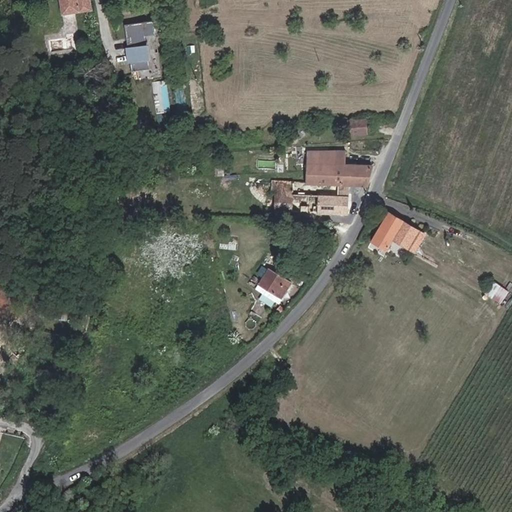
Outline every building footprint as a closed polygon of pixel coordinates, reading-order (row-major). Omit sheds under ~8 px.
[(65,0),(68,14),(94,9),(91,0),(65,0)] [(157,36),(155,22),(145,24),(147,37),(157,36)] [(145,24),(127,26),(128,38),(132,37),(132,40),(129,40),(133,72),(152,70),(147,37),(145,24)] [(158,112),(172,110),(167,79),(153,81),(158,112)] [(344,139),(366,137),(365,124),(343,126),(344,139)] [(342,154),(304,155),(304,186),(336,185),(349,185),(365,185),(369,171),(342,171),(342,154)] [(288,186),(278,186),(279,216),(349,216),(349,185),(336,185),(336,196),(288,196),(288,186)] [(411,248),(421,231),(393,215),(376,242),(393,253),(401,242),(411,248)] [(411,248),(420,254),(430,237),(421,231),(411,248)] [(285,283),(266,273),(259,286),(282,302),(293,283),(287,280),(285,283)] [(488,293),(505,303),(511,291),(511,290),(496,280),(488,293)] [(276,356),(280,360),(286,354),(282,350),(276,356)]
